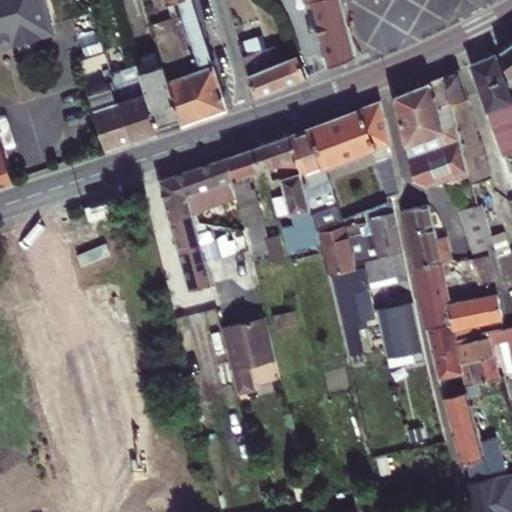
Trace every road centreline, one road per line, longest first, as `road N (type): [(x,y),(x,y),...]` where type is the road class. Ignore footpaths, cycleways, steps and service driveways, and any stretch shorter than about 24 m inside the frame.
road 1 (secondary): [(253,124),(511,12)]
road 2 (secondary): [(0,207),(253,124)]
road 3 (residential): [(253,124),(215,0)]
